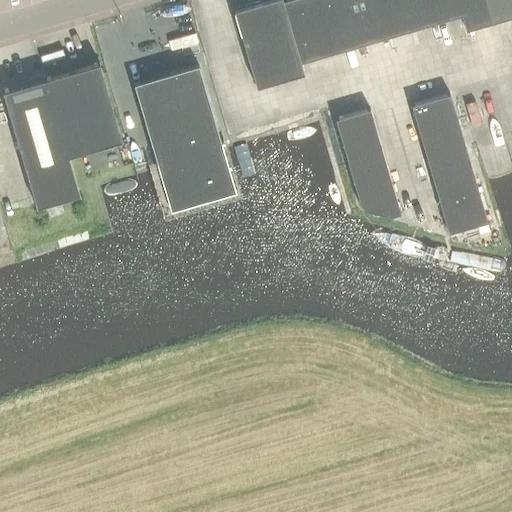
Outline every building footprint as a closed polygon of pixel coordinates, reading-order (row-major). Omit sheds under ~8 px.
[(511,15),(511,0),(265,0),(233,9),(255,86),(303,72),(300,61),(461,13),(465,29),(511,15)] [(36,207),(79,194),(67,156),(121,140),(99,62),(2,91),(36,207)] [(170,209),(235,190),(198,64),(133,83),(170,209)] [(410,105),(416,125),(455,113),(449,93),(410,105)] [(370,108),(335,118),(343,147),(378,136),(370,108)] [(416,125),(422,144),(461,133),(455,113),(416,125)] [(466,152),(461,133),(422,144),(428,163),(466,152)] [(351,176),(386,165),(378,136),(343,147),(351,176)] [(472,171),(466,152),(428,163),(433,183),(472,171)] [(400,213),(386,165),(351,176),(361,208),(390,216),(400,213)] [(439,202),(478,190),(472,171),(433,183),(439,202)] [(448,232),(487,221),(478,190),(439,202),(448,232)]
